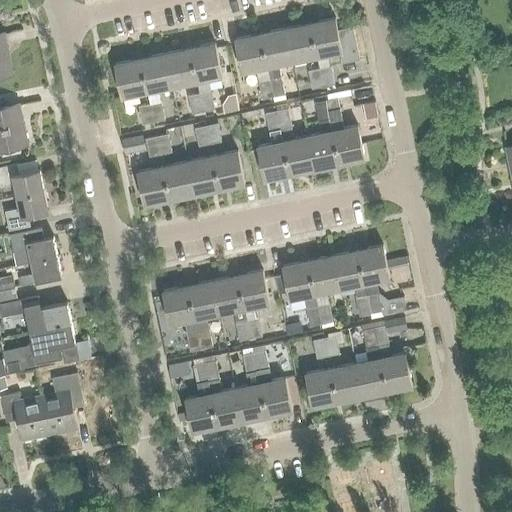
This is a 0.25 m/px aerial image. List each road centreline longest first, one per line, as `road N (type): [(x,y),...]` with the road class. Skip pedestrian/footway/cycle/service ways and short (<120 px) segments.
road 1 (residential): [(114,252),(411,183)]
road 2 (residential): [(163,471),(462,415)]
road 3 (residential): [(462,415),(411,183)]
road 4 (residential): [(114,252),(64,20)]
road 5 (residential): [(163,471),(114,252)]
road 6 (residential): [(411,183),(371,0)]
road 7 (residential): [(0,505),(163,471)]
